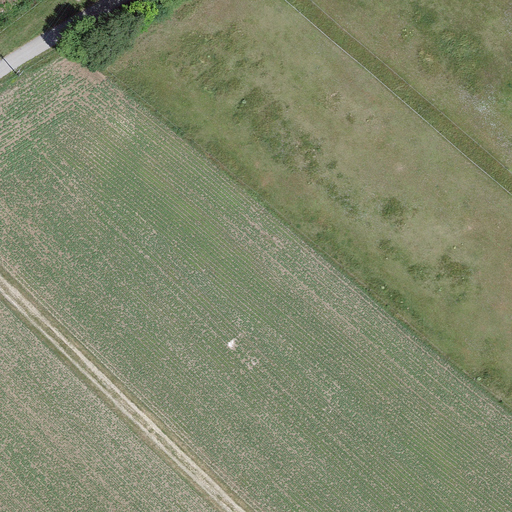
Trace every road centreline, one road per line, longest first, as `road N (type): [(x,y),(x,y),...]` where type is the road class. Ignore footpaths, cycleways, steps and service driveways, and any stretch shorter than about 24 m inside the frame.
road 1 (track): [(0,275),(238,511)]
road 2 (unclassified): [(122,0),(0,71)]
